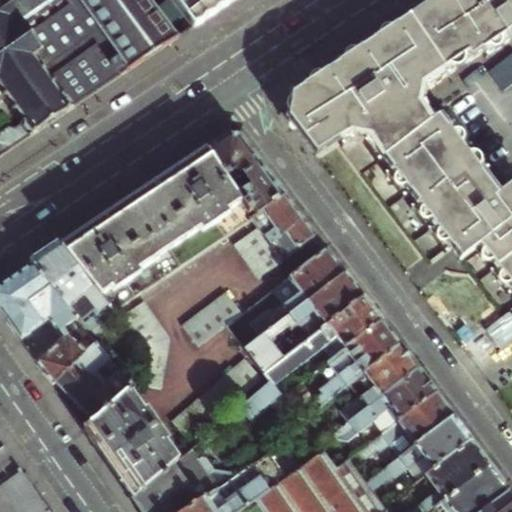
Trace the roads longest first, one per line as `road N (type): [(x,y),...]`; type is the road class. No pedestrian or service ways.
road 1 (residential): [(221,72),(511,455)]
road 2 (tertiary): [(0,220),(221,72)]
road 3 (residential): [(98,511),(0,370)]
road 4 (tertiary): [(221,72),(331,0)]
